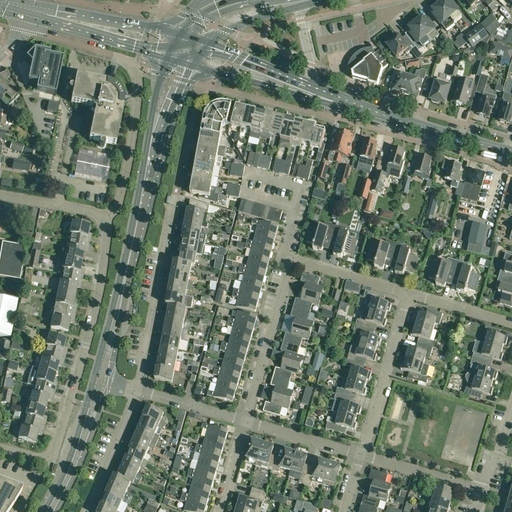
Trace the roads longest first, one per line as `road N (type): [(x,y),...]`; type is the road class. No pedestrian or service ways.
road 1 (secondary): [(165,58),(92,381)]
road 2 (secondary): [(107,384),(162,139),(190,66)]
road 3 (residential): [(101,220),(95,302),(49,462),(0,447)]
road 4 (residential): [(243,423),(288,259),(410,293)]
road 5 (residential): [(136,391),(173,196)]
road 6 (secondary): [(511,153),(340,102)]
road 7 (residential): [(360,455),(410,293)]
road 8 (residential): [(140,68),(123,188),(101,220)]
road 9 (secondary): [(190,66),(340,102)]
road 10 (tertiary): [(27,11),(165,58)]
road 11 (secondary): [(92,381),(41,511)]
road 12 (secondary): [(54,511),(107,384)]
road 13 (residential): [(84,511),(136,391)]
road 14 (tertiary): [(153,31),(27,11)]
road 15 (residential): [(480,490),(360,455)]
road 16 (residential): [(360,455),(243,423)]
